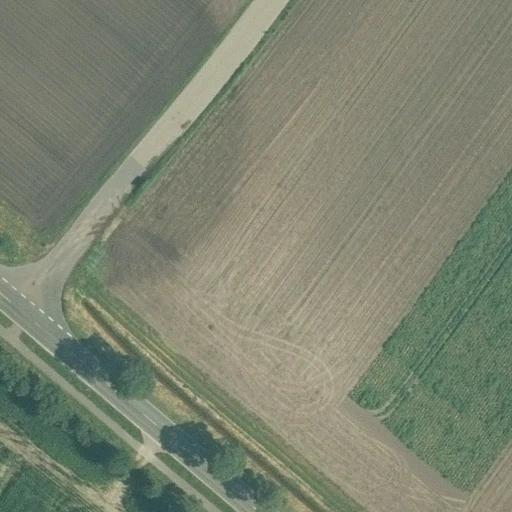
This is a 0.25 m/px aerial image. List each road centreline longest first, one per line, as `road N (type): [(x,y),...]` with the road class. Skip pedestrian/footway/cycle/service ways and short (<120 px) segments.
road 1 (unclassified): [(25,316),(257,0)]
road 2 (secondary): [(257,511),(25,316)]
